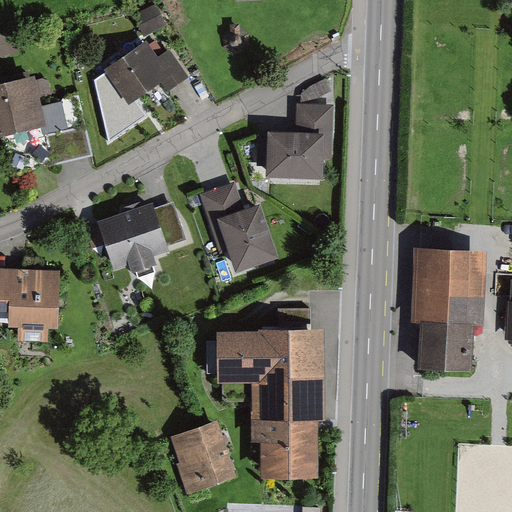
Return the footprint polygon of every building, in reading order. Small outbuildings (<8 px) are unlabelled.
[(224,48),(231,55),(243,55),(250,46),(250,35),(241,28),(231,27),(223,37),(224,48)] [(11,37),(0,38),(0,62),(12,61),(11,37)] [(158,63),(146,45),(109,71),(131,103),(165,80),(171,89),(186,78),(170,55),(158,63)] [(0,136),(44,126),(33,81),(0,88),(0,136)] [(299,137),(272,136),(271,177),(321,178),(322,135),(331,135),(331,109),(300,108),(299,137)] [(277,259),(260,209),(243,215),(233,186),(197,199),(216,254),(231,248),(239,271),(277,259)] [(166,252),(152,209),(102,226),(116,268),(132,262),(136,272),(156,266),(152,256),(166,252)] [(488,253),(420,249),(416,321),(425,322),(422,367),(472,370),(474,326),(484,327),(488,253)] [(57,275),(0,273),(0,310),(13,311),(12,326),(24,327),(23,339),(45,340),(45,327),(56,327),(57,275)] [(325,335),(215,335),(216,390),(250,390),(251,447),(262,447),(262,484),(319,484),(319,426),(325,426),(325,335)] [(237,480),(218,424),(172,440),(181,466),(177,467),(187,496),(237,480)]
